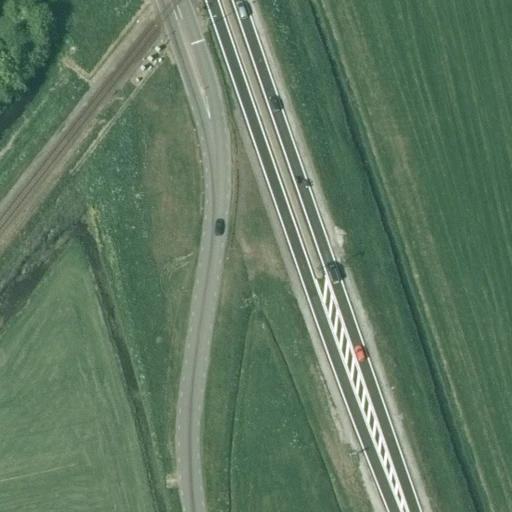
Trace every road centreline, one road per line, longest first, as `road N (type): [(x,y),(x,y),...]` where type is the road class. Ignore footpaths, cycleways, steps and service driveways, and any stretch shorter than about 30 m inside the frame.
road 1 (trunk): [(401,511),(223,0)]
road 2 (tertiary): [(192,511),(188,423),(216,178),(207,116),(171,0)]
